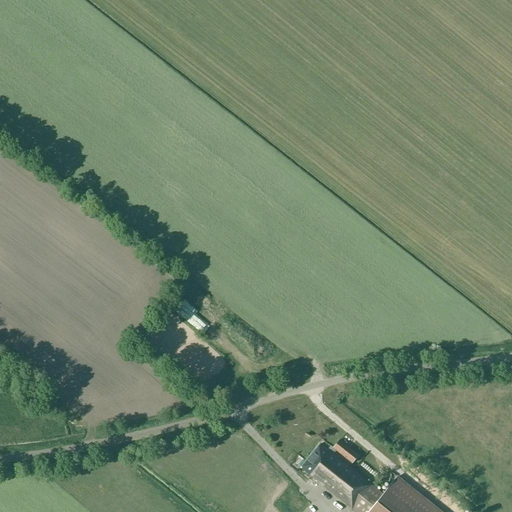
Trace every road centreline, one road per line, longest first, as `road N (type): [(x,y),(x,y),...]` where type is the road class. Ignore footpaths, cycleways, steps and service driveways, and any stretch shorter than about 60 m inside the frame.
road 1 (unclassified): [(0,458),(110,441),(366,373),(511,356)]
road 2 (track): [(317,384),(304,353),(254,324),(182,256),(0,117)]
